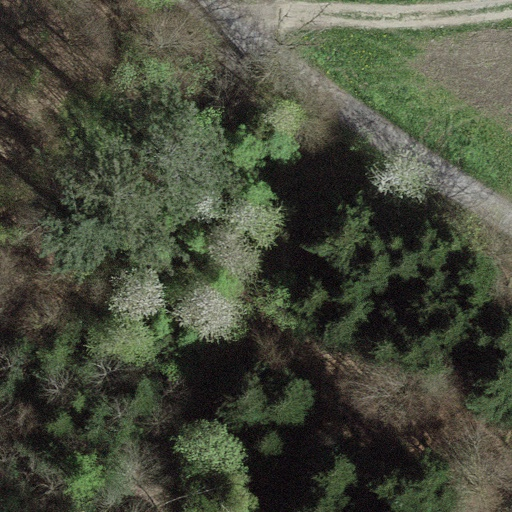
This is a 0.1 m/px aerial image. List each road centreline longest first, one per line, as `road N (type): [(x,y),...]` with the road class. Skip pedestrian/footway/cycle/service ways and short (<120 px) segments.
road 1 (track): [(511,213),(204,7)]
road 2 (track): [(511,7),(344,20),(204,7)]
